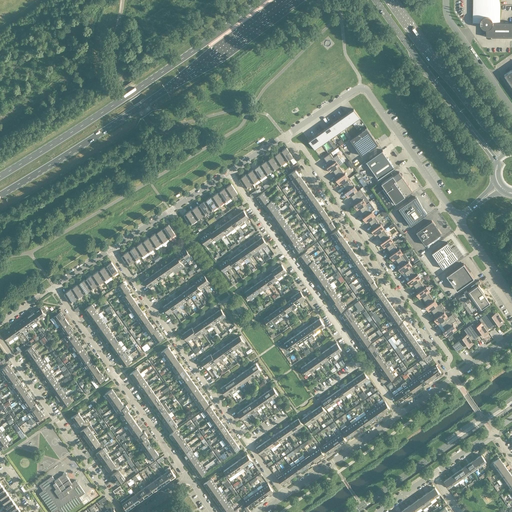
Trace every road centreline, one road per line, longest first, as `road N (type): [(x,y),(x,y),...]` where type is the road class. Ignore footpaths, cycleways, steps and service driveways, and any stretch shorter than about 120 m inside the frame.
road 1 (trunk): [(0,196),(181,80),(286,0)]
road 2 (trunk): [(260,0),(0,176)]
road 3 (residential): [(444,362),(448,354),(313,162),(302,147),(293,149)]
road 4 (residential): [(444,362),(293,149)]
road 5 (residential): [(457,216),(366,89),(284,135)]
road 6 (residential): [(248,442),(112,250)]
road 7 (residential): [(362,362),(228,171)]
road 8 (track): [(0,233),(151,138),(197,119)]
road 9 (residential): [(186,475),(55,289)]
road 10 (residential): [(123,511),(0,339)]
road 11 (secondary): [(508,152),(392,0)]
road 12 (secondary): [(375,0),(478,137)]
road 13 (residential): [(228,171),(112,250)]
road 14 (residential): [(285,494),(399,414)]
road 15 (unclassified): [(446,0),(445,14),(511,108)]
